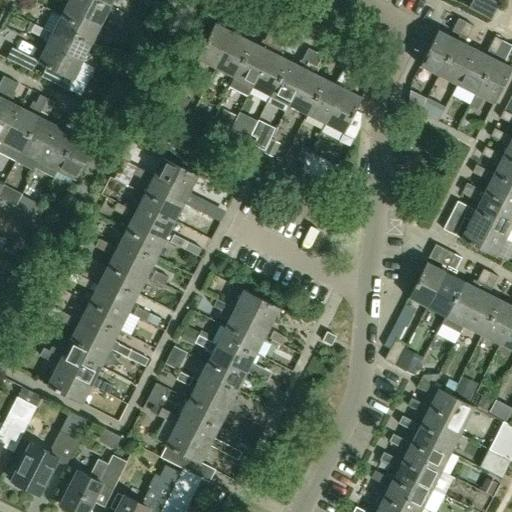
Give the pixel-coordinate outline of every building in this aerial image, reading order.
[(88,6),(75,0),(68,0),(60,15),(79,25),(74,34),(92,43),(101,25),(83,16),(88,6)] [(101,25),(110,7),(97,0),(75,0),(88,6),(83,16),(101,25)] [(87,53),(92,43),(74,34),(79,25),(60,15),(52,11),(43,29),(70,42),(64,52),(83,61),(82,62),(117,80),(121,72),(92,57),(92,56),(87,53)] [(235,27),(241,14),(234,11),(227,24),(235,27)] [(241,14),(235,27),(242,31),(248,18),(241,14)] [(450,31),(458,35),(465,21),(457,18),(450,31)] [(133,32),(109,20),(105,28),(129,40),(133,32)] [(465,21),(458,35),(465,38),(472,25),(465,21)] [(214,68),(233,32),(214,23),(196,58),(196,59),(214,68)] [(83,61),(64,52),(70,42),(43,29),(34,24),(30,32),(43,38),(42,40),(47,42),(37,62),(48,68),(43,78),(66,90),(71,79),(73,80),(82,62),(83,61)] [(272,46),(278,33),(270,29),(264,41),(264,42),(272,46)] [(438,75),(456,39),(437,29),(419,65),(438,75)] [(233,78),(251,41),(233,32),(214,68),(233,77),(233,78)] [(278,33),(272,46),(279,50),(285,37),(278,33)] [(487,49),(494,53),(501,40),(493,36),(487,49)] [(456,84),(474,48),(456,39),(438,75),(456,84)] [(251,87),(269,50),(272,46),(264,42),(264,41),(263,40),(260,46),(251,41),(233,78),(233,77),(228,86),(246,96),(251,87)] [(494,53),(492,57),(503,62),(511,45),(501,40),(494,53)] [(269,96),(287,60),(278,55),(280,50),(279,49),(279,50),(272,46),(269,50),(251,87),(269,96)] [(287,105),(314,51),(307,47),(300,61),(299,60),(297,64),(287,60),(269,96),(287,105)] [(492,57),(474,48),(456,84),(474,93),(492,57)] [(8,63),(31,70),(35,59),(12,51),(8,63)] [(131,63),(135,56),(126,51),(122,58),(131,63)] [(306,114),(324,78),(315,73),(317,68),(315,67),(321,55),(314,51),(287,105),(306,114)] [(511,66),(503,62),(492,57),(474,93),(474,94),(457,128),(464,129),(482,98),(493,103),(511,66)] [(337,79),(344,83),(351,70),(343,66),(337,79)] [(351,70),(344,83),(352,86),(358,73),(351,70)] [(0,96),(2,97),(4,93),(10,80),(3,76),(0,82),(0,96)] [(324,123),(342,87),(324,78),(306,114),(324,123)] [(18,84),(10,80),(4,93),(11,97),(18,84)] [(342,87),(324,123),(353,138),(359,127),(360,113),(354,110),(361,96),(350,91),(352,86),(344,83),(342,87)] [(40,111),(47,98),(39,95),(33,108),(40,111)] [(189,100),(178,95),(173,105),(183,110),(189,100)] [(420,111),(425,100),(415,95),(410,106),(420,111)] [(0,141),(2,142),(20,106),(2,97),(0,100),(0,141)] [(54,102),(47,98),(40,111),(48,115),(54,102)] [(20,152),(38,116),(20,106),(2,142),(20,152)] [(511,123),(511,114),(503,109),(499,117),(511,124),(511,123)] [(68,119),(64,129),(74,134),(83,117),(76,113),(72,121),(68,119)] [(233,121),(222,115),(215,127),(227,133),(233,121)] [(35,167),(56,125),(38,116),(20,152),(14,161),(32,171),(34,167),(35,167)] [(83,117),(74,134),(85,139),(87,133),(85,132),(91,121),(83,117)] [(253,129),(239,122),(232,136),(236,138),(246,142),(253,129)] [(53,177),(74,134),(64,129),(56,125),(35,167),(53,177)] [(511,137),(510,137),(511,136),(493,127),(490,135),(502,141),(501,143),(506,145),(501,155),(511,160),(511,137)] [(93,144),(85,139),(74,134),(53,177),(72,186),(93,144)] [(269,140),(262,137),(258,147),(265,150),(269,140)] [(269,141),(265,150),(264,152),(271,156),(277,144),(269,141)] [(511,160),(501,155),(484,146),(480,153),(493,160),(492,161),(497,163),(492,173),(510,183),(505,191),(511,194),(511,160)] [(184,203),(198,175),(162,156),(152,175),(171,185),(166,194),(184,203)] [(321,182),(325,172),(304,162),(303,164),(304,165),(301,172),(321,182)] [(488,171),(475,164),(471,172),(484,178),(488,171)] [(148,172),(136,166),(132,174),(145,180),(148,172)] [(511,194),(505,191),(510,183),(492,173),(483,191),(482,192),(501,201),(496,210),(511,217),(511,194)] [(171,185),(152,175),(143,194),(161,203),(157,212),(175,221),(184,203),(166,194),(171,185)] [(511,217),(496,210),(501,201),(482,192),(483,191),(466,182),(462,189),(474,196),(473,197),(478,200),(474,209),(492,218),(487,228),(505,237),(505,238),(511,241),(511,217)] [(15,206),(21,194),(15,191),(9,203),(15,206)] [(166,239),(175,221),(157,212),(161,203),(143,194),(134,212),(152,221),(148,230),(166,239)] [(21,196),(16,206),(32,215),(38,204),(21,196)] [(495,256),(505,238),(505,237),(487,228),(492,218),(474,209),(456,200),(452,208),(465,214),(464,215),(469,218),(459,238),(461,238),(495,256)] [(130,209),(117,202),(113,210),(126,216),(130,209)] [(152,221),(134,212),(125,230),(143,239),(138,248),(156,257),(166,239),(148,230),(152,221)] [(89,244),(94,235),(85,230),(80,239),(89,244)] [(147,275),(156,257),(138,248),(143,239),(125,230),(116,248),(134,257),(129,266),(147,275)] [(197,255),(201,247),(173,233),(170,240),(197,255)] [(19,257),(25,243),(11,236),(4,249),(19,257)] [(111,245),(98,239),(94,246),(108,253),(111,245)] [(446,267),(453,253),(435,244),(428,257),(439,263),(446,267)] [(134,257),(116,248),(106,266),(125,275),(120,284),(138,294),(147,275),(129,266),(134,257)] [(461,257),(453,253),(446,267),(454,271),(461,257)] [(0,268),(7,272),(12,263),(1,258),(0,260),(0,268)] [(426,307),(444,271),(425,261),(407,297),(426,307)] [(125,275),(106,266),(97,284),(115,294),(111,303),(129,312),(138,294),(120,284),(125,275)] [(472,280),(470,284),(480,289),(483,285),(489,272),(482,268),(476,281),(472,280)] [(168,277),(155,270),(151,278),(164,284),(168,277)] [(444,316),(462,280),(444,271),(426,307),(444,316)] [(489,272),(483,285),(490,289),(497,276),(489,272)] [(93,282),(80,275),(76,283),(89,290),(93,282)] [(462,325),(480,289),(470,284),(462,280),(444,316),(441,323),(459,332),(462,325)] [(115,294),(97,284),(88,303),(106,312),(101,321),(119,330),(129,312),(111,303),(115,294)] [(264,336),(279,307),(243,289),(233,307),(252,317),(246,327),(264,336)] [(480,335),(499,298),(480,289),(462,325),(480,335)] [(246,327),(252,317),(233,307),(216,298),(212,306),(224,312),(223,313),(229,316),(224,326),(242,335),(237,344),(256,353),(264,336),(246,327)] [(498,344),(511,316),(511,305),(499,298),(480,335),(498,344)] [(110,348),(114,340),(119,330),(101,321),(106,312),(88,303),(79,320),(97,330),(92,339),(110,348)] [(160,318),(137,306),(133,314),(156,326),(160,318)] [(74,318),(61,312),(57,319),(70,326),(74,318)] [(511,350),(511,316),(498,344),(511,350)] [(97,330),(79,320),(69,339),(88,348),(83,357),(101,366),(110,348),(92,339),(97,330)] [(251,363),(256,353),(237,344),(242,335),(224,326),(215,344),(233,353),(228,362),(246,372),(263,381),(267,373),(255,367),(256,366),(251,363)] [(185,329),(181,338),(193,344),(194,343),(197,335),(185,329)] [(286,337),(273,330),(269,338),(282,345),(286,337)] [(336,336),(327,332),(323,341),(332,345),(336,336)] [(215,344),(206,339),(197,335),(194,343),(205,349),(205,350),(210,353),(205,362),(224,371),(219,381),(237,390),(246,372),(228,362),(233,353),(215,344)] [(405,344),(394,338),(383,358),(394,364),(405,344)] [(92,385),(101,366),(83,357),(88,348),(69,339),(60,357),(78,366),(73,375),(92,385)] [(118,343),(117,341),(114,340),(110,348),(145,366),(149,358),(118,343)] [(56,355),(43,348),(39,356),(52,362),(56,355)] [(421,362),(403,353),(396,366),(414,376),(421,362)] [(78,366),(60,357),(46,385),(82,403),(92,385),(73,375),(78,366)] [(232,399),(237,390),(219,381),(224,371),(205,362),(196,380),(214,389),(210,399),(228,408),(228,409),(245,418),(249,410),(237,404),(238,402),(232,399)] [(192,378),(179,371),(175,379),(188,386),(192,378)] [(478,384),(461,376),(453,394),(469,402),(478,384)] [(112,385),(100,379),(96,387),(108,393),(112,385)] [(459,434),(473,406),(420,379),(416,387),(428,393),(427,395),(433,397),(428,406),(428,407),(446,416),(441,425),(459,434)] [(214,389),(196,380),(187,399),(205,408),(200,417),(219,426),(228,409),(228,408),(210,399),(214,389)] [(35,406),(40,397),(24,389),(19,398),(35,406)] [(0,446),(1,445),(12,451),(35,406),(19,398),(16,397),(0,428),(0,446)] [(428,407),(428,406),(411,397),(407,405),(424,414),(419,425),(437,434),(432,443),(450,452),(459,434),(441,425),(446,416),(428,407)] [(213,437),(219,426),(200,417),(205,408),(187,399),(178,416),(196,425),(191,436),(209,445),(237,459),(240,451),(213,437)] [(174,414),(161,408),(157,415),(170,422),(174,414)] [(415,422),(402,415),(398,423),(411,429),(415,422)] [(209,445),(191,436),(196,425),(178,416),(164,445),(165,446),(160,457),(209,482),(215,469),(201,462),(209,445)] [(441,470),(450,452),(432,443),(437,434),(419,425),(410,442),(409,443),(427,452),(423,461),(441,470)] [(11,480),(37,493),(55,458),(65,463),(77,440),(59,430),(48,452),(30,442),(11,480)] [(431,489),(441,470),(423,461),(427,452),(409,443),(410,442),(392,434),(389,441),(401,447),(400,449),(405,451),(400,460),(400,461),(418,470),(413,479),(431,489)] [(500,478),(510,460),(488,449),(479,467),(500,478)] [(396,458),(383,452),(379,459),(392,466),(396,458)] [(73,511),(87,511),(102,483),(104,480),(114,485),(126,462),(112,455),(107,464),(97,459),(88,476),(76,470),(59,504),(73,511)] [(418,470),(400,461),(400,460),(396,458),(392,466),(391,467),(396,470),(391,479),(409,488),(404,497),(422,507),(431,489),(413,479),(418,470)] [(146,511),(152,500),(163,506),(174,483),(180,472),(165,465),(160,476),(156,474),(141,505),(123,495),(118,493),(109,508),(115,511),(114,511),(146,511)] [(387,476),(374,470),(370,477),(383,484),(387,476)] [(497,484),(486,477),(480,489),(492,495),(497,484)] [(409,488),(391,479),(381,498),(399,507),(396,511),(419,511),(422,507),(404,497),(409,488)] [(183,511),(193,492),(174,483),(163,506),(174,511),(173,511),(183,511)] [(378,494),(365,488),(361,495),(374,502),(378,494)] [(396,511),(399,507),(381,498),(374,511),(396,511)]
